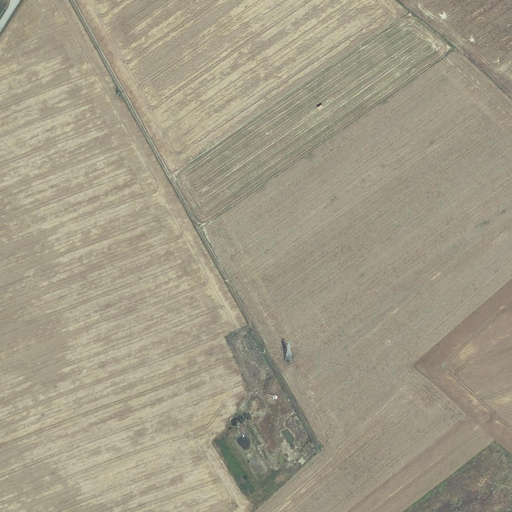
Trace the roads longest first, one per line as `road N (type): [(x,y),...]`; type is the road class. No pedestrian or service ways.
road 1 (track): [(253,328),(71,0)]
road 2 (track): [(511,97),(405,0)]
